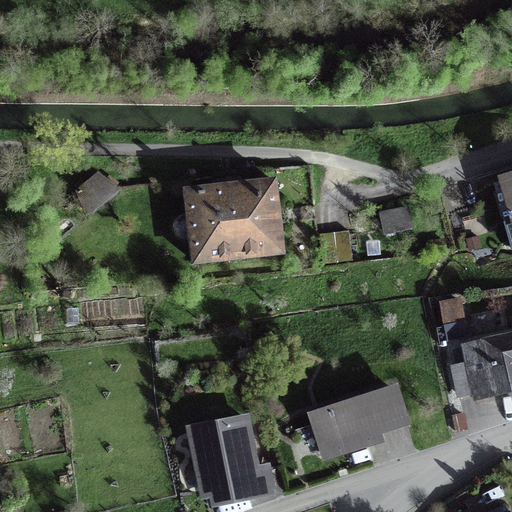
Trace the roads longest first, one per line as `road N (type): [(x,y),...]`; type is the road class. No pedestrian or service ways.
road 1 (residential): [(470,460),(281,511)]
road 2 (residential): [(511,151),(331,207)]
